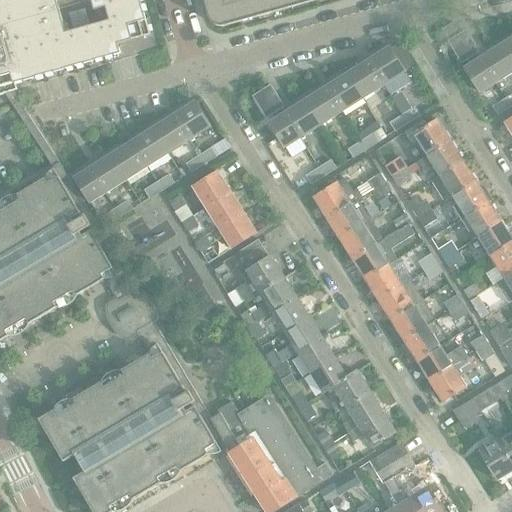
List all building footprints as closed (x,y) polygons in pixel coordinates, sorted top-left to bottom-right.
[(0,0),(0,96),(6,95),(14,92),(18,91),(16,84),(123,54),(120,46),(151,37),(141,0),(99,0),(92,2),(95,14),(98,13),(102,26),(67,36),(57,0),(0,0)] [(203,0),(205,6),(208,18),(209,19),(210,20),(210,21),(211,22),(212,22),(212,23),(213,24),(214,24),(215,25),(216,25),(217,26),(218,26),(219,26),(220,27),(221,27),(222,27),(223,26),(224,26),(225,26),(318,0),(203,0)] [(453,23),(442,30),(448,38),(459,31),(453,23)] [(480,93),(494,84),(478,59),(479,58),(476,54),(478,53),(472,44),(474,43),(471,38),(469,39),(465,32),(449,42),(461,61),(467,57),(472,64),(464,69),(480,93)] [(511,64),(511,37),(500,46),(511,64)] [(494,84),(511,72),(511,64),(500,46),(479,58),(478,59),(494,84)] [(389,48),(368,62),(384,86),(405,73),(389,48)] [(368,62),(347,75),(363,100),(384,86),(368,62)] [(342,113),(363,100),(347,75),(327,88),(342,113)] [(327,88),(306,101),(322,126),(342,113),(327,88)] [(300,139),(285,115),(281,109),(282,108),(276,100),(278,99),(275,94),(274,95),(269,89),(254,98),(266,118),(272,114),(276,120),(269,125),(285,149),(300,139)] [(0,207),(0,342),(79,296),(105,281),(118,303),(108,308),(108,312),(109,316),(110,319),(111,322),(113,326),(116,330),(118,333),(120,335),(123,337),(127,339),(136,334),(149,356),(123,371),(54,412),(39,421),(64,462),(75,456),(80,465),(85,473),(74,479),(93,511),(113,511),(193,465),(218,450),(224,447),(229,455),(240,448),(221,414),(220,411),(217,413),(219,416),(211,421),(154,323),(157,321),(158,317),(157,313),(156,310),(155,306),(153,303),(151,300),(148,297),(146,294),(143,292),(139,290),(135,292),(124,272),(114,255),(102,236),(71,182),(67,175),(60,164),(49,146),(14,92),(6,95),(11,103),(27,128),(37,144),(53,168),(56,174),(46,180),(0,207)] [(306,101),(285,115),(300,139),(322,126),(306,101)] [(500,114),(509,108),(504,101),(496,106),(500,114)] [(195,103),(174,117),(190,142),(211,129),(195,103)] [(415,108),(403,116),(408,124),(420,116),(415,108)] [(395,132),(408,124),(403,116),(390,124),(395,132)] [(174,117),(153,130),(170,155),(190,142),(174,117)] [(418,142),(428,157),(450,143),(437,121),(427,128),(423,122),(404,134),(411,146),(418,142)] [(153,130),(132,143),(148,169),(170,155),(153,130)] [(373,135),(361,143),(366,151),(378,143),(373,135)] [(132,143),(111,156),(128,182),(148,169),(132,143)] [(353,159),(366,151),(361,143),(348,151),(353,159)] [(428,157),(440,177),(463,163),(450,143),(428,157)] [(212,150),(200,158),(205,166),(218,158),(212,150)] [(111,156),(91,169),(107,195),(128,182),(111,156)] [(382,165),(392,180),(404,172),(406,171),(396,156),(382,165)] [(192,174),(205,166),(200,158),(187,166),(192,174)] [(333,161),(319,169),(324,177),(338,169),(333,161)] [(408,170),(407,171),(410,176),(422,168),(419,163),(408,170)] [(445,203),(453,198),(476,183),(463,163),(440,177),(432,183),(445,203)] [(91,205),(107,195),(91,169),(75,179),(91,205)] [(313,184),(324,177),(319,169),(308,176),(313,184)] [(410,181),(404,172),(392,180),(397,189),(410,181)] [(194,188),(207,209),(231,193),(218,173),(194,188)] [(366,182),(372,193),(387,183),(380,173),(366,182)] [(170,177),(158,184),(163,193),(175,185),(170,177)] [(314,199),(328,221),(359,201),(363,199),(357,189),(353,192),(345,180),(314,199)] [(391,191),(387,183),(372,193),(377,200),(391,191)] [(453,198),(466,218),(489,203),(476,183),(453,198)] [(150,201),(163,193),(158,184),(145,192),(150,201)] [(207,209),(220,229),(244,213),(231,193),(207,209)] [(169,204),(181,222),(192,215),(180,197),(169,204)] [(407,204),(417,220),(432,211),(426,200),(420,204),(416,198),(407,204)] [(328,221),(341,241),(371,221),(359,201),(328,221)] [(128,203),(117,210),(122,219),(133,211),(128,203)] [(466,218),(479,238),(502,223),(489,203),(466,218)] [(108,228),(122,219),(117,210),(103,219),(108,228)] [(438,219),(432,211),(417,220),(423,229),(438,219)] [(257,234),(244,213),(220,229),(233,249),(257,234)] [(406,213),(392,222),(399,232),(408,226),(412,223),(406,213)] [(192,215),(181,222),(188,233),(198,226),(192,215)] [(341,241),(354,261),(384,241),(371,221),(341,241)] [(485,248),(492,258),(511,245),(511,239),(502,223),(479,238),(468,244),(475,254),(485,248)] [(367,281),(390,267),(398,262),(390,250),(414,235),(408,226),(399,232),(384,241),(354,261),(367,281)] [(194,244),(200,253),(211,246),(205,237),(194,244)] [(237,307),(260,293),(284,278),(272,257),(269,258),(259,242),(239,255),(249,271),(242,275),(246,283),(228,294),(237,307)] [(436,251),(443,261),(457,252),(451,242),(436,251)] [(511,245),(492,258),(504,278),(511,273),(511,245)] [(463,261),(457,252),(443,261),(449,270),(463,261)] [(417,263),(424,273),(438,264),(431,254),(417,263)] [(443,273),(438,264),(424,273),(429,282),(443,273)] [(367,281),(379,301),(402,287),(390,267),(367,281)] [(248,328),(258,323),(273,313),(297,298),(284,278),(260,293),(267,303),(252,312),(250,310),(240,315),(248,328)] [(379,301),(392,321),(423,301),(411,281),(402,287),(379,301)] [(462,292),(468,301),(483,292),(477,283),(462,292)] [(489,302),(483,292),(468,301),(475,311),(489,302)] [(443,304),(449,313),(463,304),(458,295),(443,304)] [(273,313),(286,333),(310,318),(297,298),(273,313)] [(392,321),(405,341),(436,321),(423,301),(392,321)] [(470,314),(463,304),(449,313),(455,323),(470,314)] [(274,368),(283,362),(298,353),(322,338),(310,318),(286,333),(293,344),(278,354),(275,349),(266,355),(274,368)] [(405,341),(418,362),(441,347),(441,348),(449,342),(436,321),(405,341)] [(265,334),(258,323),(248,328),(256,340),(265,334)] [(489,333),(494,341),(508,332),(503,324),(489,333)] [(511,343),(511,337),(508,332),(494,341),(500,351),(511,343)] [(471,344),(477,352),(489,344),(484,336),(471,344)] [(298,353),(311,373),(335,358),(322,338),(298,353)] [(495,354),(489,344),(477,352),(483,362),(495,354)] [(418,362),(431,381),(466,359),(460,349),(447,357),(441,348),(441,347),(418,362)] [(324,394),(334,388),(348,379),(335,358),(311,373),(324,394)] [(474,371),(466,359),(431,381),(444,402),(467,388),(461,379),(474,371)] [(291,374),(283,362),(274,368),(282,380),(291,374)] [(334,388),(347,408),(370,393),(358,372),(348,379),(334,388)] [(505,381),(493,388),(499,398),(511,391),(505,381)] [(285,389),(298,410),(309,404),(295,383),(285,389)] [(344,424),(350,434),(383,413),(370,393),(347,408),(353,418),(344,424)] [(485,393),(473,400),(479,409),(480,409),(491,402),(485,393)] [(231,404),(220,411),(221,414),(240,448),(229,455),(265,511),(275,511),(297,498),(332,476),(325,465),(316,471),(269,396),(239,416),(231,404)] [(481,411),(480,409),(479,409),(473,400),(454,412),(465,429),(480,420),(477,414),(481,411)] [(316,416),(309,404),(298,410),(306,422),(316,416)] [(396,433),(383,413),(350,434),(354,441),(364,435),(372,448),(396,433)] [(316,438),(323,450),(333,444),(326,432),(316,438)] [(511,432),(498,441),(511,462),(511,432)] [(497,482),(511,472),(511,462),(498,441),(479,452),(497,482)] [(402,443),(380,456),(393,479),(395,478),(409,500),(407,501),(413,511),(443,511),(429,488),(419,494),(410,479),(420,473),(402,443)] [(342,457),(333,444),(323,450),(331,463),(342,457)] [(385,484),(393,479),(380,456),(371,462),(385,484)] [(354,472),(339,481),(346,494),(362,484),(354,472)] [(339,498),(346,494),(339,481),(332,486),(339,498)] [(307,501),(298,506),(301,511),(312,511),(313,511),(307,501)] [(413,511),(407,501),(389,511),(413,511)]
